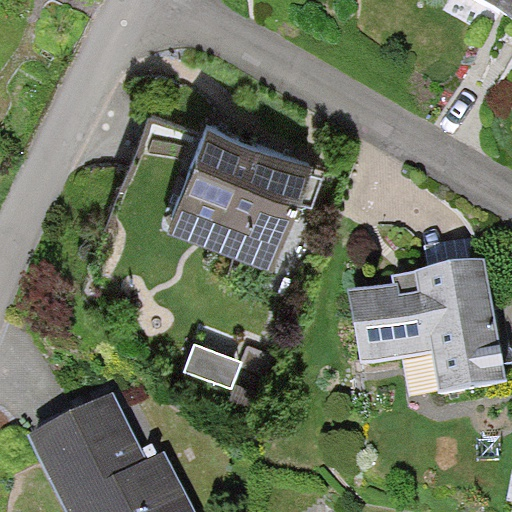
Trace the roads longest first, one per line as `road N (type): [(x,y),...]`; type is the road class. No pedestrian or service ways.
road 1 (residential): [(168,0),(511,199)]
road 2 (residential): [(0,279),(131,0)]
